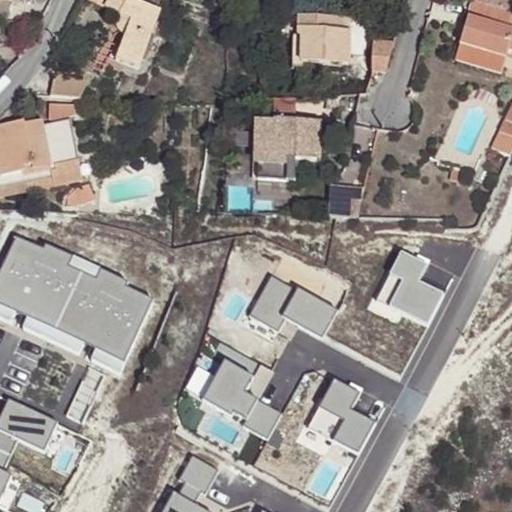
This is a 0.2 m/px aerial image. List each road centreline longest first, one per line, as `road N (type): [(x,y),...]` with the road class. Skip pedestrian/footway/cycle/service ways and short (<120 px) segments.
road 1 (unknown): [(418,396),(329,345),(293,350),(276,373)]
road 2 (residential): [(420,0),(385,115)]
